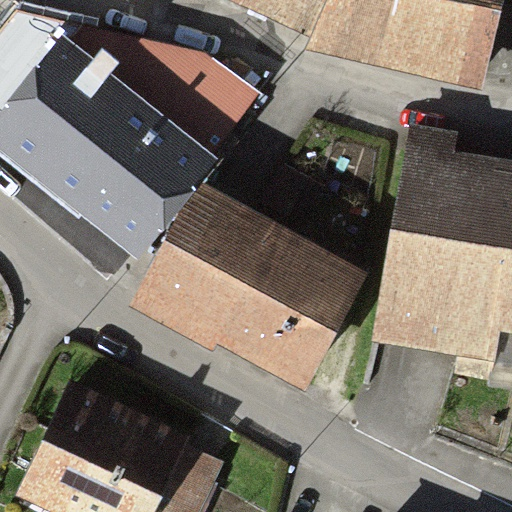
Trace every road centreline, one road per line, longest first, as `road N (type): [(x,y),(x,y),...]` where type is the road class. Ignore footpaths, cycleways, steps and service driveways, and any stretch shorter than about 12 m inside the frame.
road 1 (residential): [(65,277),(466,511)]
road 2 (residential): [(511,110),(383,95),(114,0)]
road 3 (residential): [(0,420),(65,277)]
